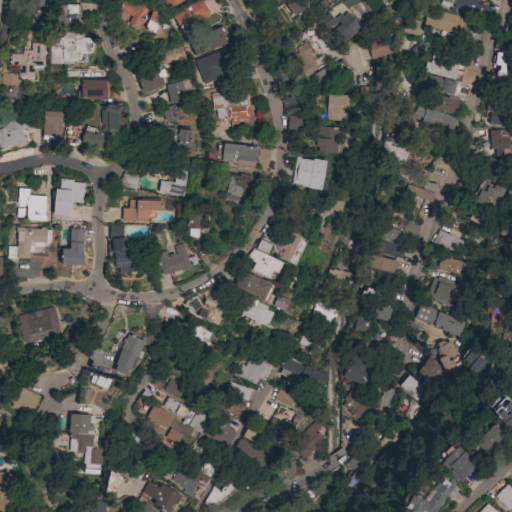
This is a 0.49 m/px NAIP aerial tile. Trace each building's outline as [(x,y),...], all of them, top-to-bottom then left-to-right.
[(45,0),(27,0),(24,18),(32,20),(34,6),(44,8),(45,0)] [(135,2),(139,3),(140,0),(146,0),(151,2),(147,12),(154,15),(153,17),(158,19),(156,25),(158,26),(155,34),(145,31),(146,28),(144,27),(143,29),(138,27),(137,28),(136,27),(135,29),(125,25),(127,20),(118,17),(120,11),(117,10),(122,0),(133,4),(135,2)] [(162,0),(183,0),(167,9),(162,0)] [(197,0),(202,0),(209,13),(207,14),(208,17),(199,22),(201,25),(182,35),(171,15),(197,0)] [(292,0),(308,0),(309,1),(304,5),(306,7),(293,17),(284,6),(292,0)] [(332,0),(324,11),(317,6),(315,8),(312,6),(316,0),(332,0)] [(492,11),(491,21),(484,19),(484,18),(462,14),(462,15),(451,13),(452,10),(446,9),(447,5),(453,6),(454,3),(447,1),(447,0),(469,0),(475,1),(475,0),(480,0),(485,1),(484,6),(487,7),(490,8),(492,11)] [(80,54),(80,60),(76,60),(76,62),(61,62),(61,59),(52,58),(50,58),(49,55),(49,41),(49,39),(52,37),(61,37),(61,24),(55,24),(55,5),(80,5),(80,17),(77,17),(77,27),(83,27),(83,38),(89,38),(91,39),(92,41),(92,43),(92,52),(91,54),(89,54),(80,54)] [(463,18),(458,35),(422,26),(427,9),(463,18)] [(350,35),(351,37),(339,47),(323,29),(321,31),(315,24),(327,13),(333,20),(344,11),(359,28),(350,35)] [(401,32),(405,18),(419,22),(415,36),(401,32)] [(194,56),(187,40),(219,27),(226,44),(194,56)] [(371,60),(365,45),(386,37),(391,53),(371,60)] [(316,69),(315,69),(311,72),(311,73),(304,77),(298,67),(302,65),(292,50),(304,41),(312,54),(309,56),(313,61),(322,55),(326,62),(316,69)] [(420,42),(428,51),(418,59),(410,50),(420,42)] [(22,55),(22,51),(30,51),(30,43),(44,44),(44,67),(42,67),(42,69),(33,69),(33,80),(25,80),(25,78),(17,78),(17,66),(10,66),(10,54),(22,55)] [(225,49),(229,59),(226,61),(229,68),(214,74),(210,63),(201,67),(199,60),(225,49)] [(504,78),(495,77),(496,71),(498,71),(498,66),(492,65),(492,56),(495,56),(496,52),(501,53),(501,57),(506,57),(506,58),(504,78)] [(422,72),(426,56),(430,57),(431,54),(436,56),(435,59),(457,65),(453,80),(422,72)] [(341,60),(348,71),(332,81),(333,82),(321,90),(311,75),(323,67),(325,70),(341,60)] [(134,71),(153,64),(156,71),(162,69),(165,76),(161,78),(163,85),(142,93),(134,71)] [(274,81),(274,79),(273,79),(273,77),(271,77),(270,67),(285,66),(285,80),(274,81)] [(1,86),(0,74),(16,74),(16,85),(1,86)] [(455,82),(454,84),(468,88),(465,99),(434,91),(438,77),(455,82)] [(80,100),(80,99),(76,99),(76,92),(80,92),(80,85),(75,85),(75,80),(105,80),(105,100),(80,100)] [(165,85),(181,81),(185,101),(169,105),(165,85)] [(222,93),(222,92),(229,91),(229,93),(247,91),(250,118),(236,120),(237,124),(231,125),(230,123),(230,122),(226,122),(226,121),(216,122),(215,110),(212,110),(210,94),(222,93)] [(424,107),(427,93),(447,98),(447,97),(459,100),(459,102),(460,102),(456,116),(424,107)] [(347,95),(346,113),(353,113),(352,119),(337,119),(337,105),(325,104),(326,94),(347,95)] [(280,100),(291,97),(296,112),(284,115),(280,100)] [(488,124),(489,112),(485,112),(486,101),(497,102),(496,111),(509,112),(508,128),(499,128),(499,125),(488,124)] [(166,123),(162,108),(173,105),(173,107),(175,107),(177,117),(176,117),(177,120),(166,123)] [(423,110),(422,110),(424,111),(424,108),(453,116),(449,128),(421,120),(421,119),(413,114),(417,106),(423,110)] [(79,142),(83,131),(83,132),(86,126),(96,129),(95,133),(106,126),(102,126),(100,124),(101,108),(116,112),(116,130),(98,148),(79,142)] [(41,139),(43,111),(61,112),(60,140),(41,139)] [(300,131),(300,118),(286,117),(285,131),(300,131)] [(413,121),(410,134),(396,130),(399,118),(413,121)] [(16,148),(15,146),(6,149),(7,151),(2,152),(1,150),(0,150),(0,129),(28,121),(30,127),(21,130),(25,145),(16,148)] [(187,156),(165,153),(169,128),(191,131),(187,156)] [(314,152),(316,138),(329,139),(329,143),(332,143),(333,135),(325,135),(326,128),(341,129),(339,154),(314,152)] [(488,150),(488,130),(498,130),(498,129),(511,129),(511,137),(508,137),(509,150),(488,150)] [(382,144),(383,145),(384,142),(387,143),(389,134),(401,137),(399,146),(389,143),(389,146),(407,150),(404,165),(380,159),(382,144)] [(236,146),(237,144),(244,145),(244,146),(256,148),(254,168),(235,165),(235,164),(215,161),(217,143),(236,146)] [(323,190),(319,189),(319,190),(306,188),(290,185),(294,157),(299,158),(299,159),(311,160),(311,159),(324,161),(324,162),(328,162),(323,190)] [(491,160),(501,162),(497,178),(488,176),(491,160)] [(157,193),(159,181),(173,183),(174,175),(156,173),(158,164),(175,166),(174,172),(186,174),(182,197),(157,193)] [(411,184),(411,183),(407,182),(411,169),(428,175),(425,182),(437,185),(434,193),(421,189),(422,187),(411,184)] [(138,175),(134,190),(116,185),(122,174),(138,175)] [(238,177),(239,174),(251,177),(248,190),(246,189),(242,204),(223,198),(225,192),(220,190),(223,179),(228,181),(229,175),(238,177)] [(52,215),(55,189),(58,190),(59,179),(72,181),(72,183),(83,184),(81,204),(70,202),(68,217),(52,215)] [(492,213),(469,202),(474,192),(475,193),(482,179),(487,181),(486,183),(494,187),(494,185),(504,190),(492,213)] [(434,194),(431,202),(404,193),(406,185),(434,194)] [(25,220),(26,205),(23,205),(23,207),(17,207),(17,204),(16,204),(18,189),(29,189),(28,196),(45,197),(43,222),(25,220)] [(326,209),(329,198),(342,203),(339,213),(326,209)] [(160,211),(153,210),(153,218),(148,218),(148,219),(135,219),(135,222),(121,221),(121,209),(127,209),(127,200),(160,201),(160,211)] [(188,229),(186,229),(187,212),(200,213),(200,230),(198,229),(197,238),(187,237),(188,229)] [(376,237),(379,225),(383,226),(384,223),(392,226),(391,228),(399,231),(398,231),(401,232),(399,238),(397,238),(396,243),(376,237)] [(415,237),(418,227),(404,223),(401,233),(415,237)] [(504,223),(511,227),(511,242),(497,234),(504,223)] [(108,240),(109,225),(122,226),(121,238),(123,238),(129,242),(129,247),(134,247),(135,258),(146,257),(147,271),(118,273),(118,268),(114,268),(113,253),(112,254),(111,239),(108,240)] [(49,248),(33,247),(32,252),(28,252),(28,259),(17,258),(17,260),(6,259),(7,246),(16,247),(17,232),(15,232),(15,227),(25,228),(40,229),(40,227),(45,227),(45,230),(50,230),(49,248)] [(446,234),(449,228),(459,233),(456,239),(464,242),(458,253),(452,250),(452,251),(446,249),(445,250),(432,243),(438,230),(446,234)] [(69,229),(83,229),(81,266),(60,265),(61,249),(69,249),(69,229)] [(294,266),(277,258),(290,232),(306,241),(294,266)] [(254,250),(259,239),(271,245),(266,255),(281,263),(276,274),(275,273),(271,280),(267,278),(267,279),(243,267),(251,249),(254,250)] [(372,251),(375,240),(387,243),(388,242),(404,247),(401,259),(372,251)] [(187,258),(194,256),(196,264),(191,266),(190,262),(188,262),(190,270),(179,273),(177,266),(158,272),(153,254),(165,251),(167,258),(168,257),(168,255),(173,254),(174,255),(176,255),(173,246),(183,244),(187,258)] [(363,267),(367,254),(395,261),(392,274),(363,267)] [(481,254),(497,256),(494,283),(483,282),(485,271),(479,270),(481,254)] [(436,270),(438,258),(449,260),(449,259),(461,262),(461,263),(467,264),(465,271),(459,270),(458,275),(436,270)] [(307,276),(301,287),(295,284),(294,286),(286,282),(293,269),(307,276)] [(337,289),(324,286),(328,269),(341,271),(337,289)] [(272,286),(264,302),(248,294),(233,286),(241,271),(272,286)] [(458,286),(450,307),(424,297),(432,278),(436,280),(437,277),(458,286)] [(360,298),(362,291),(364,292),(366,288),(381,292),(378,303),(360,298)] [(196,315),(200,306),(199,306),(191,312),(182,304),(187,299),(188,300),(189,300),(188,298),(195,295),(199,303),(203,296),(212,300),(215,292),(230,300),(221,318),(220,318),(216,325),(196,315)] [(288,301),(288,302),(292,304),(289,310),(285,308),(283,311),(278,309),(277,310),(274,309),(274,307),(271,306),(276,295),(288,301)] [(256,325),(256,324),(252,322),(253,321),(240,315),(248,297),(257,301),(256,302),(266,307),(265,310),(272,313),(266,325),(264,324),(256,325)] [(337,309),(334,318),(331,317),(329,323),(310,317),(315,301),(337,309)] [(413,319),(419,304),(447,316),(451,308),(453,308),(454,305),(459,307),(455,318),(464,322),(458,337),(413,319)] [(387,322),(374,319),(377,305),(390,308),(387,322)] [(496,322),(497,317),(495,317),(494,322),(488,321),(489,316),(488,316),(489,314),(484,313),(485,305),(505,308),(509,324),(496,322)] [(24,342),(22,343),(15,316),(29,313),(29,314),(52,308),(59,335),(24,344),(24,342)] [(364,332),(352,330),(352,331),(347,330),(348,321),(354,322),(355,315),(367,317),(364,332)] [(211,332),(210,332),(213,334),(218,338),(215,343),(207,339),(206,340),(201,337),(200,340),(193,336),(195,332),(192,330),(195,325),(198,327),(199,325),(211,332)] [(67,326),(81,336),(74,346),(60,337),(67,326)] [(303,330),(318,336),(315,345),(318,347),(315,353),(313,352),(312,355),(308,353),(310,349),(297,344),(303,330)] [(120,352),(119,351),(122,342),(121,342),(123,338),(125,339),(126,335),(143,341),(140,351),(144,352),(140,363),(135,361),(133,368),(130,367),(129,370),(128,370),(126,375),(113,371),(120,352)] [(449,341),(457,356),(450,360),(453,366),(444,372),(437,359),(439,358),(436,353),(436,349),(438,348),(436,344),(441,341),(447,343),(449,341)] [(474,373),(467,367),(469,365),(462,359),(463,358),(460,356),(469,345),(477,352),(475,355),(476,357),(477,356),(484,362),(474,373)] [(236,374),(247,355),(265,365),(265,366),(270,369),(263,381),(258,378),(254,384),(236,374)] [(341,377),(347,362),(348,363),(352,355),(369,362),(365,373),(367,374),(362,385),(341,377)] [(322,389),(308,382),(305,388),(279,374),(281,369),(278,367),(283,357),(309,371),(310,368),(325,375),(322,389)] [(440,372),(438,374),(442,376),(439,381),(435,379),(430,387),(417,378),(419,374),(415,372),(425,357),(437,365),(436,366),(438,367),(440,372)] [(425,390),(415,402),(415,401),(413,402),(417,406),(410,420),(394,411),(402,396),(411,400),(412,398),(398,386),(407,375),(425,390)] [(170,379),(190,391),(183,403),(162,391),(170,379)] [(224,393),(228,382),(250,390),(246,401),(224,393)] [(30,417),(10,407),(20,387),(41,397),(30,417)] [(284,404),(283,405),(281,404),(281,403),(273,399),(278,387),(295,395),(290,407),(284,404)] [(338,406),(350,390),(367,404),(365,406),(366,407),(363,411),(362,410),(355,419),(338,406)] [(181,422),(184,419),(182,418),(181,420),(168,412),(169,411),(162,407),(167,397),(186,409),(189,411),(190,408),(204,416),(199,433),(181,422)] [(511,407),(511,431),(510,433),(492,416),(493,415),(490,412),(490,410),(487,408),(492,403),(491,402),(495,398),(498,401),(501,398),(503,398),(511,407)] [(173,418),(165,430),(146,418),(153,406),(173,418)] [(88,425),(91,425),(91,430),(93,430),(91,448),(102,450),(100,469),(83,467),(84,454),(74,453),(76,434),(67,433),(69,414),(74,414),(75,411),(86,412),(89,416),(88,425)] [(281,437),(265,429),(271,417),(287,425),(281,437)] [(248,423),(260,430),(253,443),(241,437),(248,423)] [(288,444),(310,424),(323,440),(302,459),(288,444)] [(491,425),(504,437),(485,456),(472,444),(491,425)] [(181,435),(176,444),(164,437),(170,428),(181,435)] [(393,428),(398,433),(397,434),(399,436),(382,453),(380,451),(376,455),(368,447),(376,439),(378,442),(393,428)] [(145,438),(136,453),(122,444),(131,429),(145,438)] [(227,447),(210,438),(214,430),(223,435),(226,429),(234,433),(227,447)] [(52,454),(68,449),(62,433),(47,439),(52,454)] [(260,450),(261,447),(272,452),(263,469),(232,452),(239,439),(260,450)] [(467,459),(472,454),(480,462),(458,483),(439,463),(443,459),(438,455),(448,446),(452,450),(455,447),(467,459)] [(359,451),(372,460),(361,476),(360,476),(356,482),(349,477),(353,472),(344,465),(359,451)] [(266,476),(268,462),(282,463),(282,455),(295,461),(293,465),(291,478),(266,476)] [(194,478),(204,461),(215,468),(204,485),(194,478)] [(0,511),(0,472),(15,476),(9,495),(16,497),(11,511),(0,511)] [(108,474),(110,472),(124,481),(102,497),(108,474)] [(429,489),(430,490),(436,482),(438,484),(442,479),(453,487),(436,508),(434,511),(411,511),(403,508),(405,504),(400,501),(407,487),(415,491),(413,495),(419,498),(418,499),(421,500),(429,489)] [(197,511),(212,486),(217,491),(224,486),(223,485),(228,480),(237,489),(211,511),(197,511)] [(141,493),(148,482),(158,488),(161,485),(180,496),(175,504),(173,503),(168,511),(163,511),(152,505),(154,501),(141,493)] [(197,501),(192,498),(181,491),(187,482),(203,491),(197,501)] [(511,491),(511,505),(507,511),(499,502),(498,503),(495,499),(493,497),(505,484),(511,491)] [(81,511),(81,508),(87,507),(87,503),(103,501),(104,511),(81,511)] [(137,511),(136,511),(144,502),(154,511),(137,511)] [(476,511),(485,503),(494,511),(476,511)]
